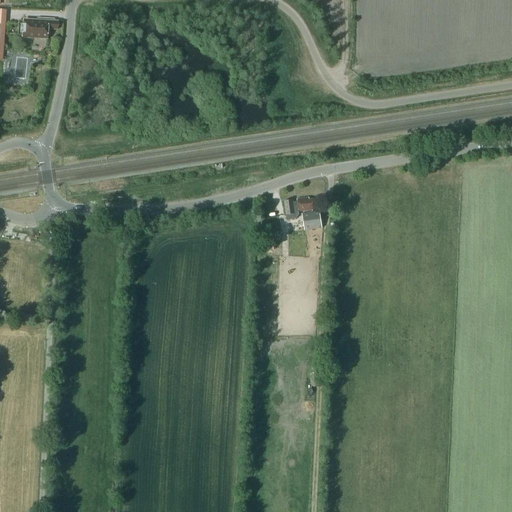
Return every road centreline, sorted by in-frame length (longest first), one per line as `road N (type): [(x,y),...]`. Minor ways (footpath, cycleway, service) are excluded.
road 1 (unclassified): [(511,141),(309,172),(198,203),(92,209),(57,201)]
road 2 (unclassified): [(270,0),(292,13),(319,63),(354,100),(390,103),(511,84)]
road 3 (unclassified): [(38,151),(58,99),(72,0)]
